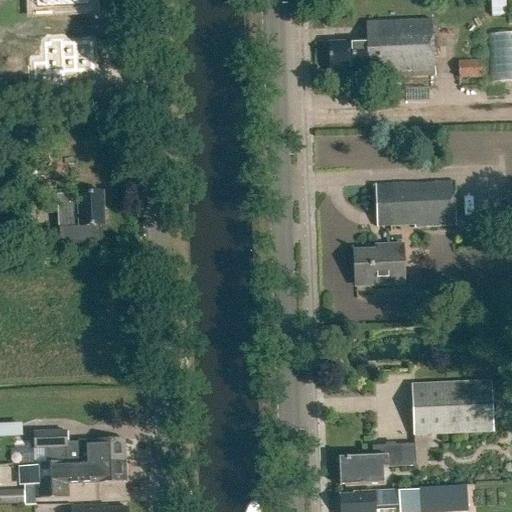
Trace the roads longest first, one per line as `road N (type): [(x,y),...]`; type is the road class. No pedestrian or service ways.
road 1 (unclassified): [(169,511),(148,0)]
road 2 (secondary): [(295,511),(275,0)]
